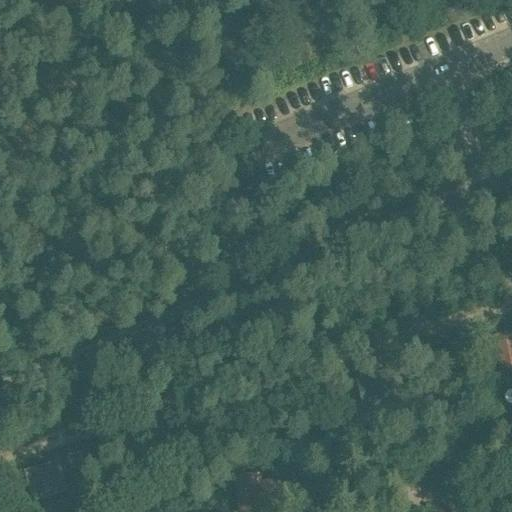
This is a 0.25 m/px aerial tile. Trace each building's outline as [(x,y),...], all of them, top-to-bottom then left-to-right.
[(511,334),(491,338),(493,348),(496,348),(501,372),(498,373),(500,386),(511,383),(511,334)] [(387,375),(358,382),(364,411),(394,405),(387,375)] [(65,458),(69,472),(81,468),(78,455),(65,458)] [(57,462),(23,471),(32,502),(66,493),(57,462)] [(259,484),(258,476),(235,479),(238,505),(275,501),(273,482),(259,484)] [(79,478),(69,481),(72,489),(82,486),(79,478)]
